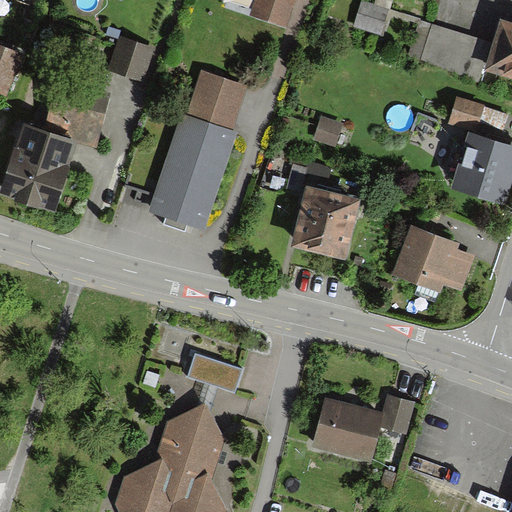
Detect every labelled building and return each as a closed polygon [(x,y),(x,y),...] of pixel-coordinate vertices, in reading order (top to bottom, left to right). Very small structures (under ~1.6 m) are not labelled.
[(290,0),(261,0),(256,14),(282,24),(290,0)] [(382,11),(361,4),(354,24),(375,31),(382,11)] [(511,22),(506,21),(491,67),(511,73),(511,22)] [(491,48),(428,27),(417,60),(480,81),(491,48)] [(113,71),(140,80),(150,51),(123,42),(113,71)] [(0,89),(6,92),(21,57),(0,47),(0,89)] [(242,90),(197,76),(157,211),(203,224),(242,90)] [(94,139),(105,99),(65,87),(53,127),(94,139)] [(481,109),(460,102),(453,122),(474,129),(481,109)] [(323,119),(316,138),(335,145),(342,126),(323,119)] [(52,207),(74,146),(27,129),(5,191),(52,207)] [(500,200),(511,165),(511,146),(474,133),(456,185),(500,200)] [(297,245),(343,257),(357,201),(311,190),(297,245)] [(459,291),(470,259),(413,238),(402,270),(459,291)] [(186,376),(233,393),(241,370),(194,353),(186,376)] [(327,401),(315,444),(369,459),(375,436),(402,444),(413,406),(390,399),(385,418),(327,401)] [(204,409),(169,425),(158,464),(128,480),(118,510),(119,511),(224,511),(225,510),(207,477),(218,441),(204,409)]
